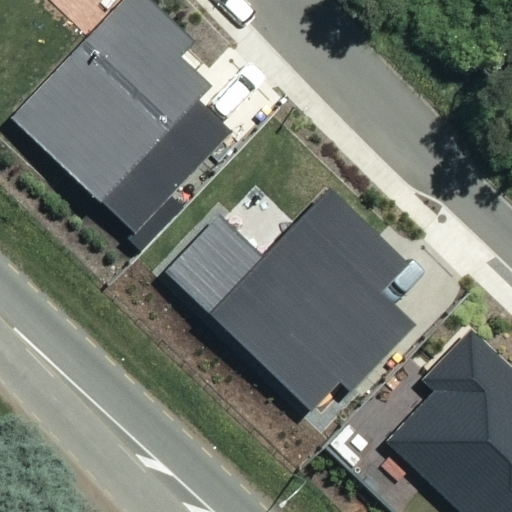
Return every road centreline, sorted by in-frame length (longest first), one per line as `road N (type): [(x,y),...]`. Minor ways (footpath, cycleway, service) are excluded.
road 1 (residential): [(281,0),(511,240)]
road 2 (tertiary): [(0,317),(198,511)]
